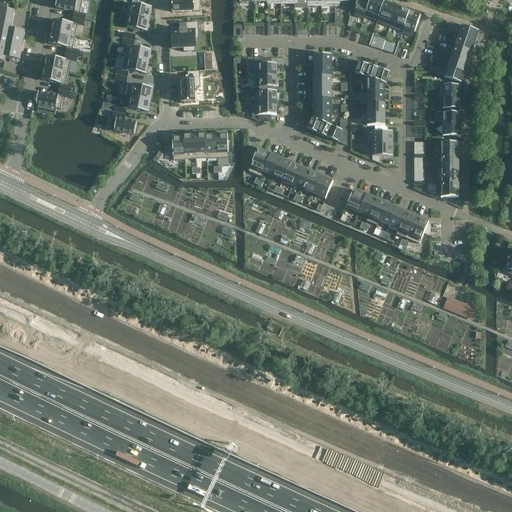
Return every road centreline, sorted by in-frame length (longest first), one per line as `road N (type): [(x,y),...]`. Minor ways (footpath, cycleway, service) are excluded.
road 1 (motorway): [(435,487),(0,289)]
road 2 (tertiary): [(511,405),(86,221)]
road 3 (motorway): [(0,365),(306,511)]
road 4 (residential): [(9,185),(45,0)]
road 5 (residential): [(486,31),(465,95),(465,215)]
road 6 (residential): [(86,221),(158,126),(168,125)]
road 7 (residential): [(161,0),(168,125)]
road 8 (residential): [(401,188),(285,141)]
road 9 (residential): [(290,41),(340,43),(410,65)]
road 10 (residential): [(410,65),(401,188)]
